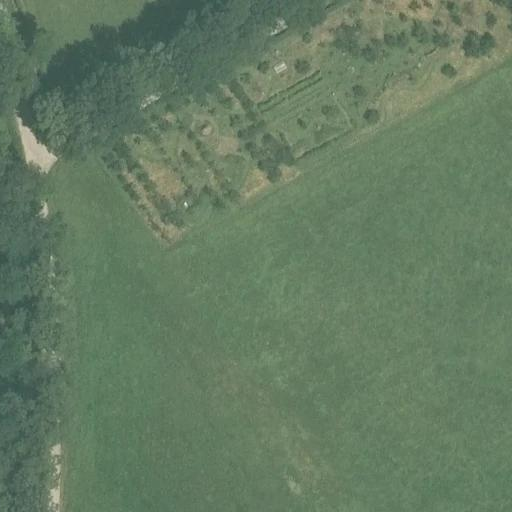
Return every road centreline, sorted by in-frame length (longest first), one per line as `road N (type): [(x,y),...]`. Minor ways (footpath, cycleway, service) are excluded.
road 1 (track): [(53,511),(51,279),(38,161)]
road 2 (track): [(38,161),(332,0)]
road 3 (track): [(0,19),(38,161)]
